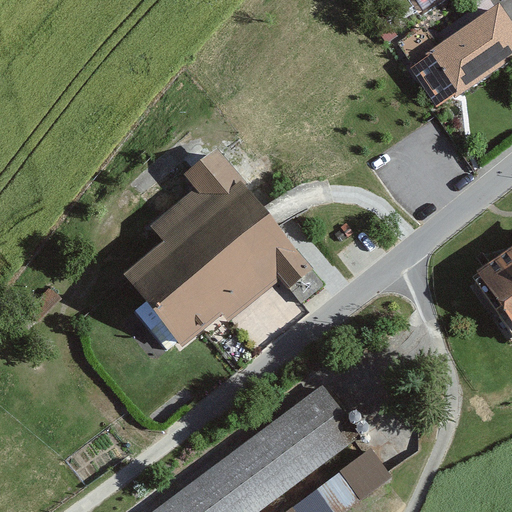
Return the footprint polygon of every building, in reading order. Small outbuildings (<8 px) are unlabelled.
[(424,30),(399,46),(440,108),(511,62),(511,19),(503,6),(436,48),(424,30)] [(165,245),(126,274),(185,352),(283,280),(290,289),(314,271),(221,148),(184,176),(196,192),(150,226),(165,245)] [(511,256),(484,275),(511,315),(511,256)] [(325,385),(153,511),(264,511),(364,438),(325,385)] [(374,449),(289,511),(344,511),(394,475),(374,449)]
